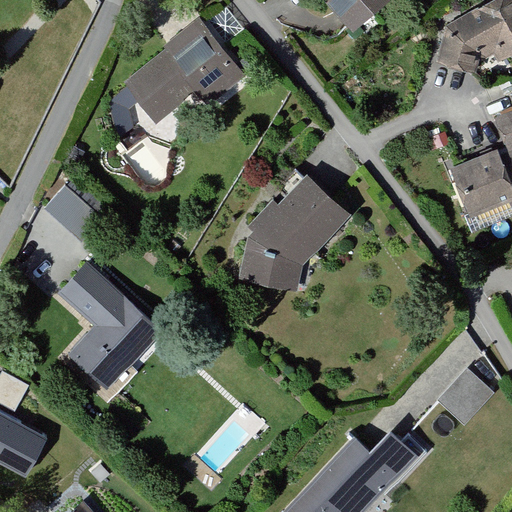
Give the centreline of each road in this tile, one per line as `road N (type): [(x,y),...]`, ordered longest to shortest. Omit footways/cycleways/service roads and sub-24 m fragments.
road 1 (residential): [(511,360),(467,282),(242,0)]
road 2 (residential): [(0,242),(109,0)]
